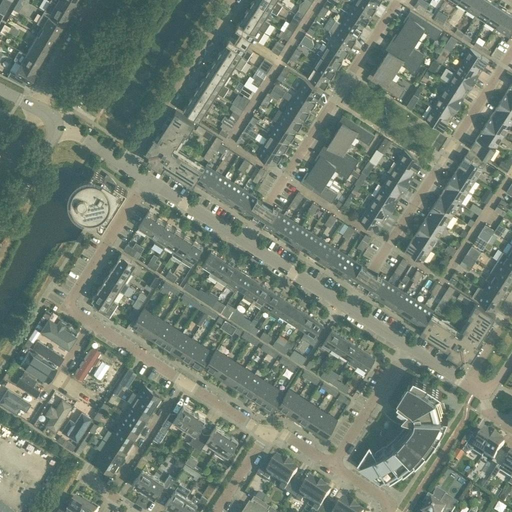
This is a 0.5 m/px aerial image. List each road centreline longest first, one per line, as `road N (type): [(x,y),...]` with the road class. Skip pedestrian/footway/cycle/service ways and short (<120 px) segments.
road 1 (residential): [(362,286),(511,47)]
road 2 (residential): [(257,220),(398,0)]
road 3 (residential): [(125,166),(231,0)]
road 4 (residential): [(91,324),(66,308),(146,180)]
road 5 (tertiary): [(55,124),(133,0)]
road 6 (residential): [(332,466),(408,348)]
road 7 (residential): [(36,108),(102,0)]
road 8 (residential): [(348,308),(243,242)]
